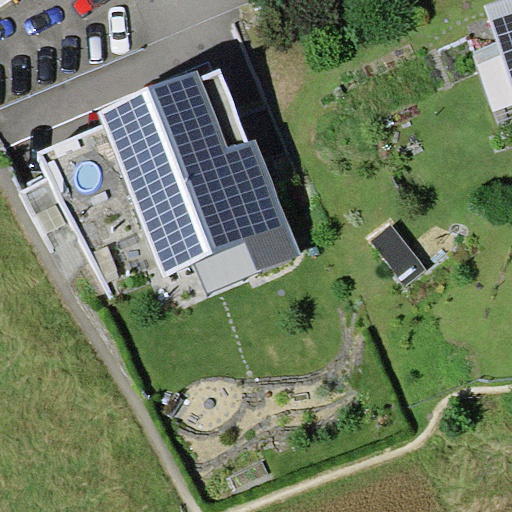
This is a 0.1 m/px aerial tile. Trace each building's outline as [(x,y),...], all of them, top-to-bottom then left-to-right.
[(0,0),(0,9),(14,0),(0,0)] [(511,0),(493,0),(484,3),(511,85),(511,0)] [(199,69),(98,111),(103,123),(163,276),(195,260),(209,293),(302,256),(256,138),(248,141),(229,147),(202,76),(199,69)] [(220,69),(202,76),(229,147),(248,141),(220,69)] [(163,276),(103,123),(39,153),(109,293),(163,276)]
